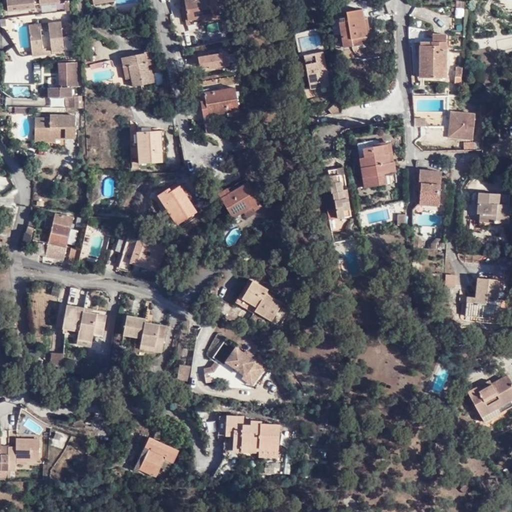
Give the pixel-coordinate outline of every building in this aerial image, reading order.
[(34,7),(34,3),(34,0),(7,0),(8,10),(34,7)] [(184,19),(187,19),(220,13),(217,0),(186,0),(187,7),(183,7),(184,19)] [(364,30),(362,13),(359,3),(344,6),(345,12),(336,14),(341,41),(350,40),(349,33),(364,30)] [(220,17),(220,13),(187,19),(188,23),(220,17)] [(365,13),(362,13),(364,30),(349,33),(350,40),(368,36),(365,13)] [(73,34),(71,21),(30,26),(32,50),(51,49),(52,54),(64,53),(62,35),(73,34)] [(444,77),(445,40),(446,32),(432,31),(431,39),(436,40),(436,44),(430,44),(422,43),(420,77),(444,77)] [(511,36),(498,38),(499,48),(511,46),(511,36)] [(153,47),(146,48),(148,62),(155,61),(153,47)] [(148,62),(146,48),(122,52),(124,62),(129,61),(132,75),(133,81),(155,77),(153,68),(150,68),(148,62)] [(197,58),(198,72),(228,70),(228,56),(197,58)] [(320,88),(330,86),(324,57),(305,60),(312,94),(321,92),(320,88)] [(80,87),(80,79),(78,67),(72,67),(72,63),(62,64),(62,72),(60,74),(61,81),(62,88),(63,97),(65,97),(66,108),(82,109),(81,96),(73,97),(72,88),(80,87)] [(454,67),(453,76),(462,77),(463,68),(454,67)] [(216,83),(204,85),(209,110),(239,105),(234,84),(216,87),(216,83)] [(204,112),(209,110),(204,85),(198,87),(204,112)] [(63,97),(62,88),(48,89),(49,98),(63,97)] [(72,136),(72,132),(52,120),(52,112),(47,112),(47,117),(32,116),(32,135),(54,136),(72,136)] [(72,113),(52,112),(52,120),(72,132),(72,113)] [(474,140),(474,112),(449,112),(449,140),(474,140)] [(422,127),(421,118),(410,118),(411,127),(422,127)] [(443,136),(442,125),(423,127),(424,137),(443,136)] [(162,152),(161,132),(161,128),(147,129),(147,133),(139,134),(140,163),(163,163),(162,152)] [(381,147),(380,140),(374,140),(372,138),(361,141),(362,150),(359,152),(364,181),(381,179),(380,169),(392,167),(391,156),(387,156),(385,146),(381,147)] [(467,143),(466,151),(476,151),(476,143),(467,143)] [(486,143),(476,143),(476,151),(486,152),(486,143)] [(339,180),(338,173),(329,175),(333,199),(335,199),(338,212),(340,222),(340,223),(352,222),(349,202),(344,203),(343,195),(348,194),(346,179),(339,180)] [(423,206),(443,207),(445,173),(421,173),(421,184),(424,185),(423,206)] [(220,194),(222,197),(248,182),(249,182),(246,178),(220,194)] [(248,182),(222,197),(222,198),(223,200),(224,202),(233,217),(251,206),(253,208),(262,203),(256,194),(259,193),(252,180),(249,182),(248,182)] [(191,203),(180,187),(178,184),(160,197),(179,225),(197,212),(191,203)] [(185,184),(180,187),(191,203),(195,199),(185,184)] [(497,215),(496,224),(510,226),(511,198),(511,196),(488,194),(482,193),(480,214),(483,214),(497,215)] [(55,212),(51,234),(59,234),(59,243),(68,244),(73,211),(65,210),(65,213),(55,212)] [(340,222),(338,212),(330,214),(331,224),(340,222)] [(483,222),(496,224),(497,215),(483,214),(483,222)] [(251,222),(245,226),(249,231),(255,228),(251,222)] [(35,229),(29,227),(25,240),(23,251),(31,252),(32,244),(35,229)] [(123,252),(130,233),(123,230),(116,250),(123,252)] [(139,236),(130,233),(123,252),(119,266),(128,269),(131,262),(139,236)] [(65,258),(68,244),(59,243),(59,234),(51,234),(50,241),(40,240),(39,249),(39,255),(46,255),(65,258)] [(166,245),(139,236),(131,262),(158,271),(166,245)] [(423,237),(418,237),(418,248),(426,248),(426,242),(423,237)] [(445,237),(441,237),(436,243),(436,248),(445,248),(445,237)] [(73,245),(68,267),(77,269),(81,246),(73,245)] [(459,273),(449,273),(448,284),(458,284),(459,273)] [(254,309),(271,319),(281,301),(266,291),(268,287),(249,276),(234,300),(252,312),(254,309)] [(469,315),(479,315),(490,316),(491,312),(501,313),(502,299),(499,299),(500,278),(480,276),(478,295),(478,301),(470,300),(469,315)] [(79,337),(92,339),(94,333),(95,326),(104,327),(106,316),(91,313),(82,311),(83,307),(67,304),(63,327),(79,330),(79,337)] [(490,316),(479,315),(479,321),(500,323),(501,313),(491,312),(490,316)] [(142,337),(142,343),(164,346),(167,326),(147,322),(148,319),(127,315),(124,333),(142,337)] [(91,348),(92,339),(79,337),(77,345),(91,348)] [(162,353),(164,346),(142,343),(141,349),(162,353)] [(252,358),(244,353),(236,347),(226,360),(245,375),(243,378),(253,385),(265,367),(252,358)] [(247,350),(244,353),(252,358),(254,354),(247,350)] [(64,356),(52,353),(51,366),(63,368),(64,356)] [(210,368),(205,369),(207,382),(216,381),(218,380),(226,370),(215,362),(210,368)] [(473,367),(465,363),(459,375),(468,379),(473,367)] [(189,380),(192,365),(180,364),(178,379),(189,380)] [(470,390),(487,420),(511,405),(511,372),(511,373),(495,382),(489,384),(487,380),(480,384),(470,390)] [(245,414),(234,416),(221,419),(220,435),(225,435),(230,435),(229,454),(279,457),(281,425),(263,424),(263,421),(251,421),(251,425),(244,425),(245,414)] [(175,461),(180,447),(149,435),(138,465),(159,474),(163,464),(166,457),(175,461)] [(10,469),(11,453),(3,453),(3,444),(3,437),(0,436),(0,458),(3,458),(3,470),(0,469),(0,480),(10,480),(10,469)] [(19,453),(11,453),(10,469),(19,469),(20,463),(20,459),(30,459),(42,459),(42,438),(20,437),(19,445),(19,453)] [(19,445),(11,445),(11,453),(19,453),(19,445)] [(175,461),(166,457),(163,464),(173,468),(175,461)]
